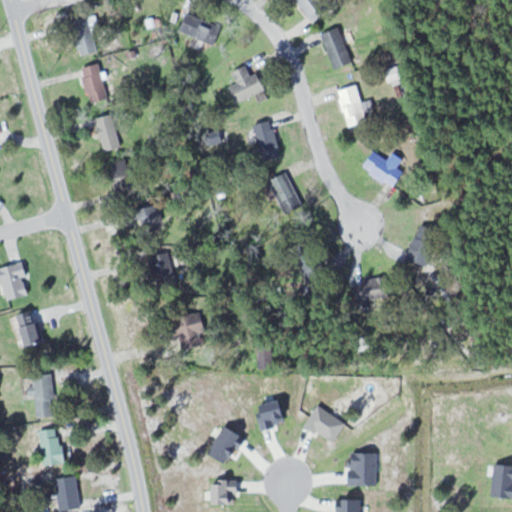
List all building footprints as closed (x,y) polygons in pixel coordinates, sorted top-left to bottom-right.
[(330,10),(322,0),(299,0),(316,21),(330,10)] [(182,31),(216,44),(224,26),(190,12),(182,31)] [(74,19),(81,54),(98,51),(92,16),(74,19)] [(353,63),(343,27),(325,32),(335,68),(353,63)] [(110,99),(101,63),(84,67),(93,103),(110,99)] [(259,72),(253,75),(248,65),(234,72),(240,83),(230,87),(239,103),(268,89),(259,72)] [(388,81),(402,78),(399,66),(385,70),(388,81)] [(364,102),(359,85),(340,90),(350,127),(369,121),(367,111),(375,108),(373,100),(364,102)] [(256,124),(265,160),(284,155),(274,119),(256,124)] [(99,125),(107,150),(123,145),(115,120),(99,125)] [(406,171),(400,167),(405,159),(395,152),(390,160),(375,151),(365,167),(396,187),(406,171)] [(110,163),(119,191),(138,185),(129,157),(110,163)] [(273,178),(278,211),(299,208),(294,175),(273,178)] [(164,232),(163,206),(142,207),(143,233),(164,232)] [(440,229),(419,224),(409,260),(430,266),(440,229)] [(313,282),(327,271),(311,250),(297,261),(313,282)] [(156,288),(177,285),(173,252),(152,255),(156,288)] [(28,297),(28,265),(6,265),(6,297),(28,297)] [(356,282),(360,302),(398,296),(394,275),(356,282)] [(29,347),(45,342),(36,311),(20,315),(29,347)] [(208,331),(203,312),(176,320),(184,347),(204,341),(201,333),(208,331)] [(275,369),(275,348),(262,348),(262,369),(275,369)] [(55,417),(53,376),(37,376),(39,417),(55,417)] [(45,465),(66,463),(62,428),(41,430),(45,465)] [(57,478),(61,510),(83,508),(79,476),(57,478)]
